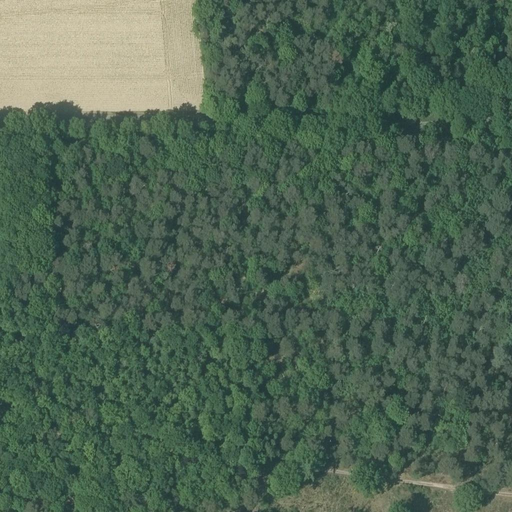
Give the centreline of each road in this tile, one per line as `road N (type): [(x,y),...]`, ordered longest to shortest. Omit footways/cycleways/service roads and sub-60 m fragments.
road 1 (unclassified): [(0,113),(511,110)]
road 2 (track): [(511,490),(251,459),(253,511)]
